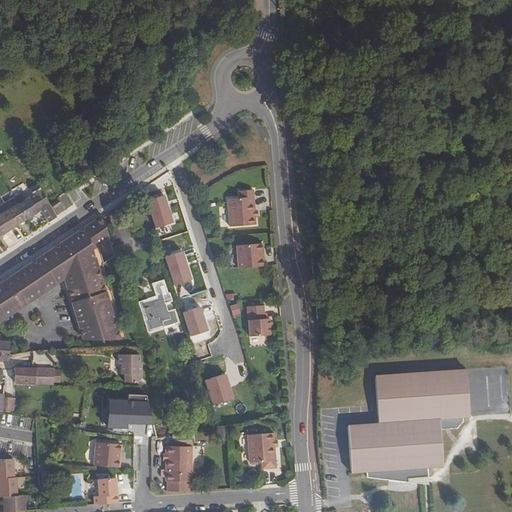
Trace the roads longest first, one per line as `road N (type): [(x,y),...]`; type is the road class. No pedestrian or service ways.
road 1 (residential): [(262,95),(283,156),(303,342),(305,491)]
road 2 (residential): [(173,154),(239,357)]
road 3 (tertiary): [(173,154),(0,269)]
road 4 (residential): [(305,491),(138,506)]
